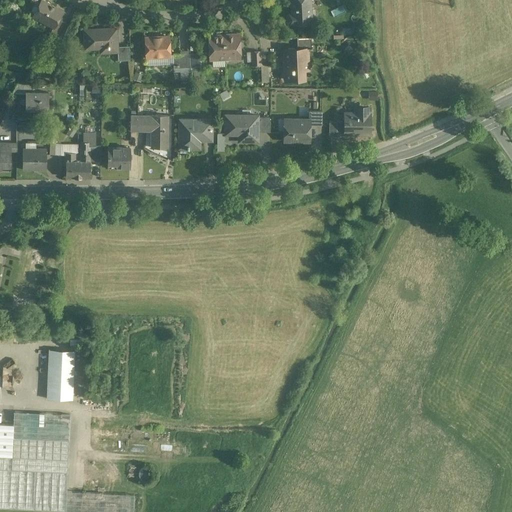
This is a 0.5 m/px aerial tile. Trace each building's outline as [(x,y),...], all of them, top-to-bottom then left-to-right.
[(62,12),(41,0),(33,16),(54,26),(54,27),(58,19),(62,12)] [(291,0),(292,14),(289,14),(287,17),(287,21),(290,23),(311,22),(309,0),(291,0)] [(18,8),(7,3),(4,11),(14,15),(18,8)] [(69,24),(58,19),(54,27),(54,26),(51,32),(63,36),(69,24)] [(116,29),(84,30),(85,49),(95,48),(94,46),(107,45),(107,52),(117,52),(117,47),(116,29)] [(239,34),(224,35),(225,58),(240,58),(239,34)] [(224,35),(208,35),(209,59),(225,58),(224,35)] [(169,36),(145,38),(146,57),(147,57),(170,56),(170,55),(169,36)] [(311,36),(297,37),(297,49),(308,49),(309,49),(312,49),(312,47),(311,47),(311,36)] [(129,46),(117,47),(117,52),(118,61),(130,60),(129,46)] [(297,49),(284,49),(285,79),(303,78),(302,68),(308,68),(308,49),(297,49)] [(190,53),(170,55),(170,56),(147,57),(147,65),(173,64),(174,72),(180,72),(181,81),(191,81),(190,67),(190,53)] [(199,53),(190,53),(190,67),(200,67),(199,53)] [(33,84),(17,84),(12,94),(26,94),(26,92),(32,92),(33,84)] [(32,92),(26,92),(26,94),(26,109),(48,110),(48,107),(51,107),(51,101),(48,101),(49,92),(32,92)] [(368,108),(356,108),(356,114),(346,114),(346,132),(368,132),(368,131),(371,129),(371,124),(368,121),(368,108)] [(322,111),(309,111),(309,120),(310,120),(310,125),(321,125),(322,111)] [(168,115),(151,115),(143,115),(143,130),(152,130),(152,148),(167,148),(168,115)] [(258,115),(225,115),(225,133),(245,133),(245,140),(258,140),(258,131),(258,117),(258,115)] [(270,117),(258,117),(258,131),(269,131),(270,117)] [(204,120),(180,119),(179,147),(187,147),(187,150),(189,150),(189,147),(199,147),(199,139),(210,139),(210,136),(204,136),(204,120)] [(309,120),(284,119),(284,138),(286,140),(307,140),(310,138),(310,125),(310,120),(309,120)] [(346,121),(336,121),(336,122),(336,134),(347,134),(347,132),(346,132),(346,121)] [(95,133),(84,133),(84,143),(81,143),(80,161),(78,161),(78,177),(90,178),(90,161),(94,161),(94,146),(95,146),(95,133)] [(17,142),(0,142),(0,151),(1,151),(1,148),(11,148),(11,151),(17,151),(17,142)] [(78,144),(61,143),(61,155),(66,155),(66,153),(75,153),(75,161),(78,161),(78,144)] [(130,146),(107,146),(107,166),(130,166),(130,146)] [(11,151),(11,148),(1,148),(1,151),(0,151),(0,170),(2,170),(2,167),(11,167),(11,151)] [(46,149),(23,149),(23,170),(46,170),(46,149)] [(75,153),(66,153),(66,155),(66,161),(66,177),(78,177),(78,161),(75,161),(75,153)] [(75,351),(49,349),(47,398),(73,399),(75,351)] [(70,415),(14,412),(14,425),(13,437),(69,440),(70,415)] [(14,425),(0,424),(0,507),(66,511),(67,491),(69,440),(13,437),(14,425)] [(171,454),(184,454),(184,442),(171,442),(171,454)] [(133,511),(135,495),(67,491),(66,511),(90,511),(133,511)]
